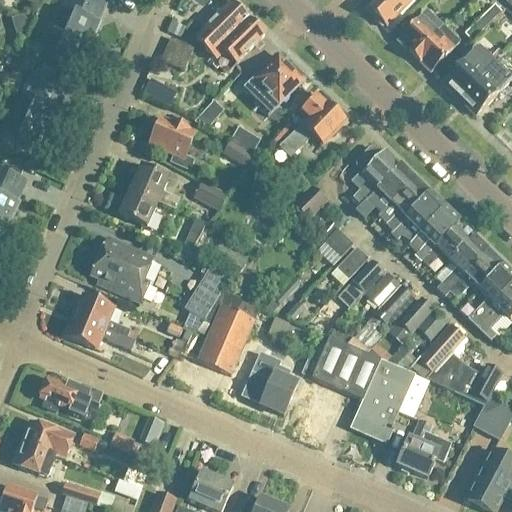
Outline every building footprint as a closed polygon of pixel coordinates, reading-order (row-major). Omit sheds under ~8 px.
[(73,15),(66,31),(56,53),(80,64),(108,0),(64,0),(61,10),(73,15)] [(383,27),(406,4),(401,0),(375,0),(366,10),(373,17),(370,19),(379,28),(381,26),(383,27)] [(219,49),(247,21),(230,4),(227,7),(193,41),(207,54),(215,45),(219,49)] [(495,6),(486,15),(492,22),(501,13),(495,6)] [(413,60),(436,36),(443,30),(426,13),(419,20),(420,20),(397,44),(413,60)] [(234,66),(259,41),(263,36),(247,21),(219,49),(215,45),(207,54),(215,62),(222,54),(234,66)] [(177,37),(182,39),(187,27),(182,25),(177,37)] [(475,25),(466,33),(473,41),(482,32),(475,25)] [(413,60),(430,76),(460,45),(443,30),(436,36),(413,60)] [(183,72),(192,50),(170,40),(160,63),(183,72)] [(461,100),(493,66),(477,50),(442,87),(451,96),(457,96),(461,100)] [(254,84),(246,92),(260,105),(268,97),(278,107),(279,108),(303,83),(301,81),(304,78),(291,67),(289,69),(278,59),(254,84)] [(41,66),(37,76),(48,81),(52,71),(41,66)] [(510,82),(493,66),(461,100),(466,105),(465,109),(475,119),(510,82)] [(34,103),(27,118),(17,141),(40,152),(68,90),(48,81),(37,76),(32,73),(21,97),(34,103)] [(150,81),(142,94),(159,103),(166,89),(150,81)] [(299,95),(292,102),(301,111),(308,103),(299,95)] [(326,107),(316,98),(300,115),(304,119),(301,122),(298,126),(299,127),(277,150),(290,163),(312,140),(321,148),(345,124),(326,106),(326,107)] [(205,130),(222,113),(212,103),(192,123),(205,130)] [(183,160),(194,135),(160,120),(149,146),(171,156),(167,165),(186,173),(190,163),(183,160)] [(251,157),(260,142),(238,128),(228,144),(251,157)] [(228,144),(228,143),(220,155),(251,173),(258,162),(251,157),(228,144)] [(352,201),(361,209),(399,169),(384,154),(380,157),(378,157),(375,160),(375,163),(369,170),(366,169),(363,173),(363,175),(362,176),(358,176),(351,183),(360,192),(352,201)] [(161,193),(168,179),(140,167),(129,192),(157,204),(156,204),(173,212),(178,201),(161,193)] [(0,241),(27,182),(0,169),(0,241)] [(375,209),(382,215),(390,206),(390,207),(391,207),(414,183),(399,169),(361,209),(369,216),(375,209)] [(390,206),(382,215),(377,220),(386,228),(392,235),(429,197),(414,183),(391,207),(390,207),(390,206)] [(228,199),(201,185),(193,201),(220,215),(228,199)] [(297,205),(293,209),(309,225),(328,204),(312,189),(297,205)] [(146,229),(156,204),(157,204),(129,192),(118,217),(146,229)] [(420,236),(444,212),(429,197),(392,235),(390,237),(396,243),(404,235),(411,242),(419,234),(420,236)] [(422,263),(458,226),(444,212),(420,236),(419,234),(411,242),(409,244),(420,255),(416,258),(422,263)] [(195,221),(190,233),(177,261),(185,265),(199,240),(205,226),(195,221)] [(450,264),(473,240),(458,226),(422,263),(428,269),(441,256),(450,264)] [(333,267),(353,246),(337,231),(317,253),(333,267)] [(159,268),(149,264),(151,259),(105,239),(102,247),(100,246),(96,248),(87,267),(88,271),(91,272),(89,276),(100,281),(98,286),(138,304),(146,286),(150,288),(159,268)] [(450,264),(456,270),(441,285),(441,286),(437,291),(445,299),(449,294),(450,293),(451,293),(488,255),(473,240),(450,264)] [(247,264),(220,246),(207,264),(235,282),(247,264)] [(348,281),(368,261),(357,250),(337,271),(348,281)] [(479,293),(503,269),(488,255),(451,293),(450,293),(449,294),(457,302),(472,286),(479,293)] [(349,310),(382,274),(371,264),(337,299),(349,310)] [(228,281),(208,268),(182,311),(202,323),(228,281)] [(479,323),(511,289),(511,277),(503,269),(479,293),(487,301),(467,322),(474,328),(479,323)] [(246,272),(231,290),(244,300),(259,282),(246,272)] [(378,311),(400,288),(386,276),(365,299),(378,311)] [(294,280),(266,309),(273,315),(301,286),(294,280)] [(413,300),(407,295),(400,288),(378,311),(391,324),(413,300)] [(511,319),(511,289),(479,323),(474,328),(483,337),(503,317),(509,322),(511,319)] [(73,317),(127,340),(129,333),(107,323),(113,309),(82,296),(73,317)] [(416,330),(434,311),(421,299),(389,336),(401,347),(416,330)] [(298,305),(286,318),(293,324),(305,311),(298,305)] [(229,377),(253,322),(220,308),(196,363),(229,377)] [(449,325),(434,311),(416,330),(431,344),(449,325)] [(135,343),(127,340),(73,317),(64,339),(99,353),(100,350),(96,348),(101,338),(108,341),(107,344),(130,354),(135,343)] [(373,318),(366,326),(372,331),(379,323),(373,318)] [(275,319),(268,334),(281,340),(288,325),(275,319)] [(170,325),(166,334),(177,339),(181,330),(170,325)] [(366,326),(354,340),(368,353),(376,344),(381,339),(372,331),(366,326)] [(333,328),(327,340),(346,348),(354,340),(333,328)] [(450,354),(464,339),(452,328),(418,363),(431,375),(450,354)] [(129,333),(127,340),(135,343),(137,336),(129,333)] [(362,402),(379,362),(365,356),(346,348),(327,340),(324,348),(310,380),(362,402)] [(354,340),(346,348),(365,356),(368,353),(354,340)] [(175,341),(168,357),(176,360),(183,344),(175,341)] [(310,380),(324,348),(315,344),(301,376),(310,380)] [(368,353),(365,356),(379,362),(386,365),(392,359),(376,344),(368,353)] [(392,359),(386,365),(405,374),(407,372),(415,362),(401,349),(392,359)] [(502,376),(492,370),(485,367),(482,373),(480,377),(469,371),(450,354),(431,375),(425,382),(483,408),(484,409),(491,396),(492,394),(502,376)] [(415,362),(407,372),(425,382),(431,375),(418,363),(417,361),(415,362)] [(405,374),(386,365),(379,362),(362,402),(350,430),(385,445),(390,433),(392,433),(393,430),(390,429),(397,413),(413,377),(405,374)] [(282,417),(296,385),(286,381),(290,372),(277,366),(273,375),(254,367),(240,398),(282,417)] [(413,377),(397,413),(413,420),(428,384),(413,377)] [(101,395),(78,386),(77,389),(59,382),(56,387),(45,383),(39,398),(45,401),(42,408),(55,413),(58,406),(68,410),(66,415),(81,421),(89,404),(96,407),(101,395)] [(473,429),(499,442),(511,417),(511,414),(491,396),(484,409),(473,429)] [(444,467),(452,446),(427,435),(430,428),(418,423),(410,441),(407,440),(396,467),(426,480),(433,463),(444,467)] [(63,462),(73,437),(50,428),(49,430),(33,425),(31,432),(27,431),(21,445),(53,457),(52,458),(63,462)] [(92,453),(97,442),(82,435),(80,441),(78,446),(92,453)] [(143,435),(140,442),(153,448),(156,441),(143,435)] [(127,454),(131,444),(114,436),(112,441),(109,447),(127,454)] [(44,479),(52,458),(53,457),(21,445),(16,460),(19,462),(17,469),(44,479)] [(511,459),(511,462),(492,452),(466,501),(485,511),(495,511),(503,499),(511,503),(511,501),(511,459)] [(221,511),(232,487),(201,474),(195,488),(192,487),(186,501),(189,503),(185,511),(182,511),(177,510),(176,511),(221,511)] [(100,497),(79,490),(64,485),(60,496),(96,508),(100,497)] [(30,511),(32,509),(40,511),(42,511),(46,502),(6,489),(0,507),(0,511),(30,511)] [(170,511),(175,502),(156,494),(148,511),(170,511)] [(140,495),(134,511),(146,511),(151,499),(140,495)] [(286,511),(287,511),(259,499),(253,511),(286,511)] [(114,501),(110,511),(133,511),(134,507),(114,501)]
